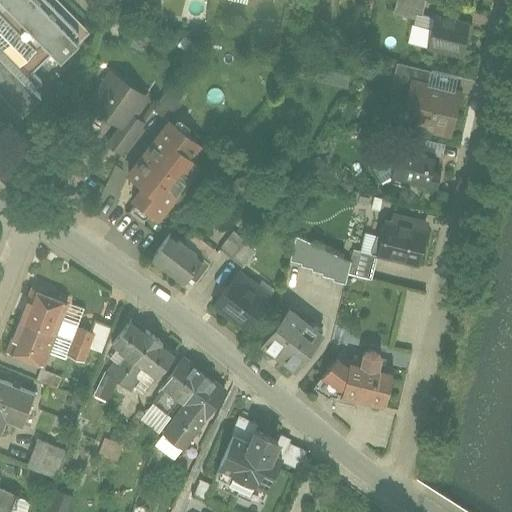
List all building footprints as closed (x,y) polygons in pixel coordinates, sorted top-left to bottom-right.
[(0,0),(0,95),(11,105),(33,86),(25,76),(34,69),(23,58),(45,40),(52,47),(69,33),(63,26),(71,19),(52,0),(0,0)] [(417,0),(386,0),(385,5),(413,13),(417,0)] [(421,0),(410,42),(453,53),(464,11),(421,0)] [(441,135),(454,85),(420,76),(424,62),(390,53),(386,70),(402,74),(390,121),(441,135)] [(123,155),(145,120),(137,115),(150,95),(126,80),(120,89),(107,81),(90,108),(125,129),(112,149),(123,155)] [(162,115),(121,169),(136,180),(126,194),(155,216),(196,162),(183,152),(193,138),(162,115)] [(393,138),(384,170),(427,182),(433,159),(422,156),(424,147),(393,138)] [(384,213),(377,211),(370,240),(408,249),(415,221),(399,217),(401,209),(386,205),(384,213)] [(162,223),(142,251),(178,277),(198,248),(162,223)] [(220,245),(241,266),(256,252),(234,231),(220,245)] [(369,248),(347,242),(341,266),(362,272),(369,248)] [(231,265),(204,300),(239,327),(259,300),(243,288),(250,279),(231,265)] [(24,281),(12,313),(44,324),(55,293),(24,281)] [(283,299),(253,338),(291,366),(320,328),(283,299)] [(169,346),(122,310),(102,335),(114,345),(108,352),(104,349),(96,360),(121,381),(130,370),(124,366),(130,358),(148,372),(169,346)] [(12,313),(0,344),(32,356),(44,324),(12,313)] [(85,327),(70,321),(61,346),(76,352),(85,327)] [(330,350),(312,372),(332,387),(375,399),(382,370),(371,367),(375,352),(354,347),(351,362),(345,361),(330,350)] [(220,383),(175,350),(152,381),(154,383),(144,395),(157,405),(167,391),(176,398),(153,428),(174,444),(220,383)] [(24,382),(0,372),(0,411),(11,416),(24,382)] [(93,393),(107,401),(119,380),(104,372),(93,393)] [(250,442),(233,434),(214,476),(263,498),(282,456),(272,452),(277,440),(255,430),(250,442)] [(53,441),(30,431),(18,458),(41,468),(53,441)] [(105,437),(99,452),(116,459),(122,444),(105,437)]
